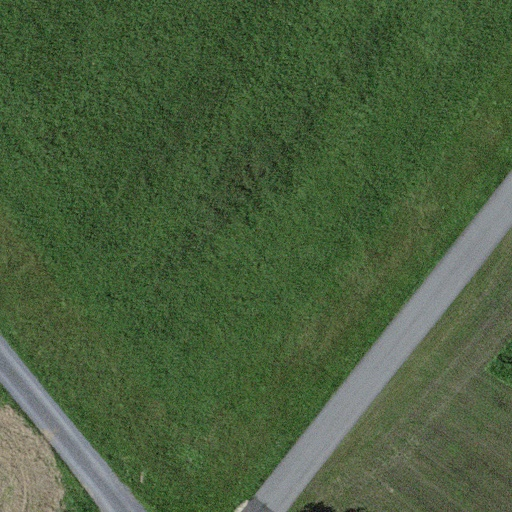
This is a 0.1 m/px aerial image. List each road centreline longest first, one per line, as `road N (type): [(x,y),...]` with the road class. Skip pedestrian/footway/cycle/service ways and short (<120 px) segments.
road 1 (unclassified): [(257,511),(511,193)]
road 2 (track): [(113,511),(0,370)]
